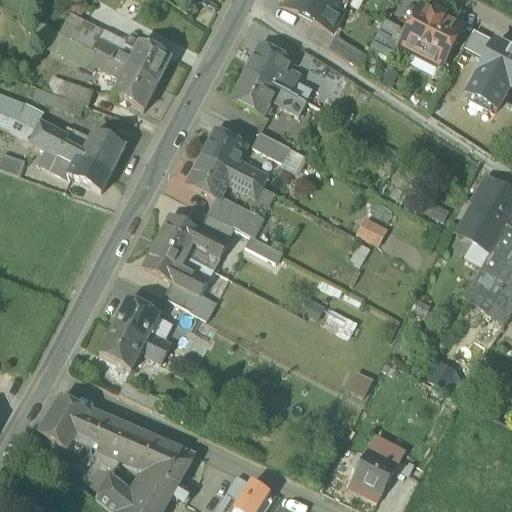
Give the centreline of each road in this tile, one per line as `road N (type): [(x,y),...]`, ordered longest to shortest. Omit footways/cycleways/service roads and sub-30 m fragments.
road 1 (residential): [(248,0),(46,377)]
road 2 (residential): [(333,511),(46,377)]
road 3 (track): [(243,8),(494,166)]
